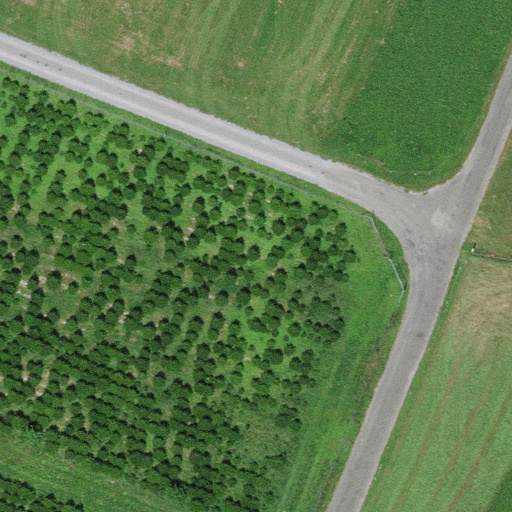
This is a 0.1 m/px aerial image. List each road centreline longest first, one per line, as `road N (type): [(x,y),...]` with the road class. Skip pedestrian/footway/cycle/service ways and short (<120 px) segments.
road 1 (track): [(458,233),(0,49)]
road 2 (track): [(346,511),(511,99)]
